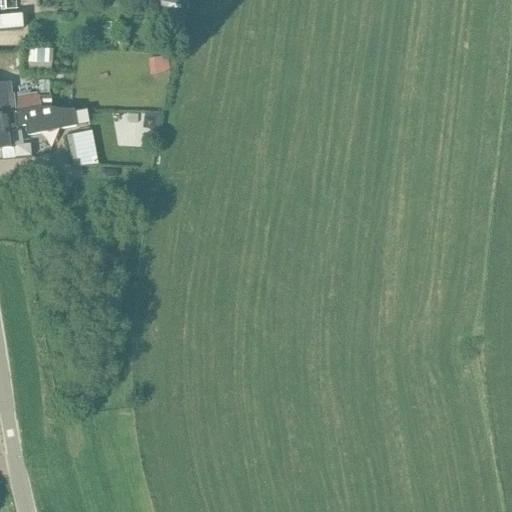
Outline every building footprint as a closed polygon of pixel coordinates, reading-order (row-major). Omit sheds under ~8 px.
[(0,17),(0,11),(5,11),(4,0),(0,0),(0,30),(18,30),(18,17),(0,17)] [(26,50),(26,70),(51,70),(51,50),(26,50)] [(148,59),(151,75),(169,73),(167,56),(148,59)] [(0,116),(51,110),(51,108),(51,96),(38,97),(38,94),(14,97),(13,94),(11,94),(10,82),(0,83),(0,116)] [(51,110),(0,116),(0,149),(12,148),(10,132),(16,131),(16,128),(26,126),(28,136),(46,133),(45,131),(76,126),(73,111),(63,112),(51,108),(51,110)] [(120,112),(119,141),(141,143),(143,114),(120,112)] [(82,165),(95,162),(89,131),(76,134),(82,165)]
